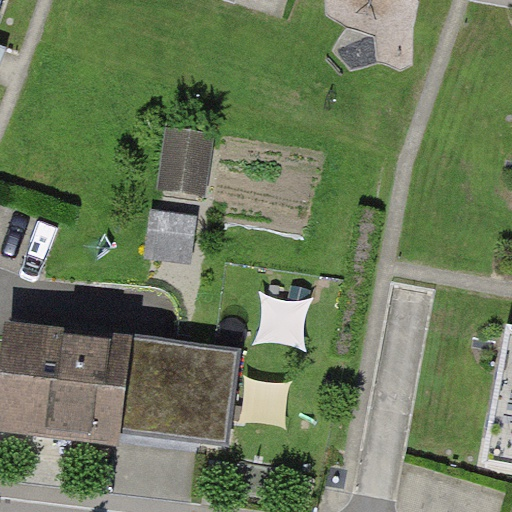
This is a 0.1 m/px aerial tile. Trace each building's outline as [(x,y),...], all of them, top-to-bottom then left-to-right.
[(0,0),(0,40),(14,0),(0,0)] [(217,137),(164,131),(157,191),(210,197),(217,137)] [(198,218),(150,213),(145,261),(193,266),(198,218)] [(0,426),(0,432),(121,447),(123,437),(133,353),(11,338),(0,426)] [(511,339),(487,468),(511,473),(511,339)] [(217,349),(134,340),(133,353),(123,437),(202,446),(229,449),(240,352),(217,349)]
